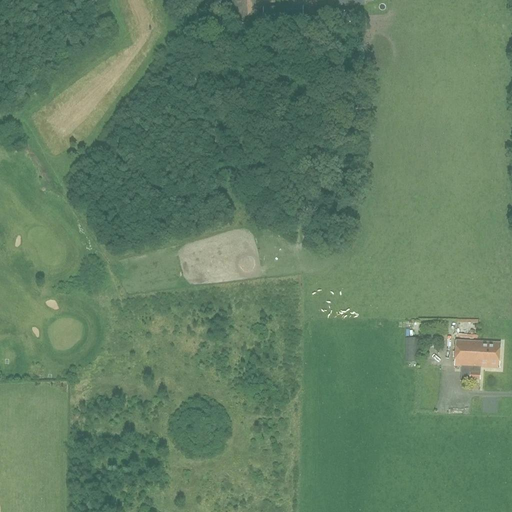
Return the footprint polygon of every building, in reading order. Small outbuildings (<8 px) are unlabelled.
[(254,12),(253,0),(228,0),(229,13),(254,12)] [(278,18),(277,10),(269,11),(270,19),(278,18)] [(423,340),(443,340),(443,331),(423,331),(423,340)] [(418,363),(419,339),(410,339),(408,363),(418,363)] [(500,369),(501,343),(456,341),(455,366),(471,367),(470,380),(480,380),(481,368),(500,369)]
